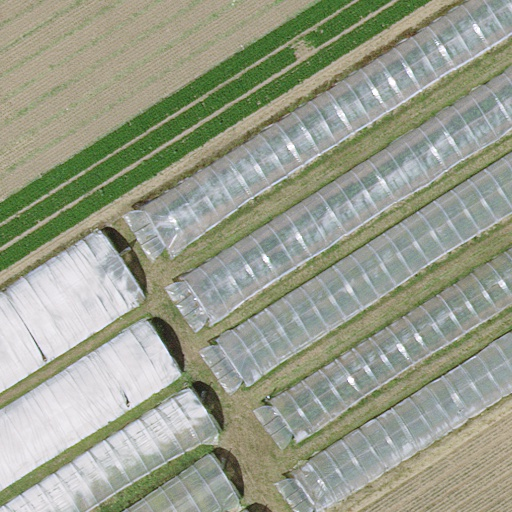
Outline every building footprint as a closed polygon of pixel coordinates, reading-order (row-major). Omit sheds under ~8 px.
[(149,201),(171,247),(232,218),(210,172),(149,201)] [(110,228),(9,285),(49,355),(150,298),(110,228)] [(190,266),(207,313),(288,284),(271,237),(190,266)] [(258,324),(229,337),(247,378),(277,365),(258,324)] [(163,325),(94,359),(119,408),(187,374),(163,325)] [(218,455),(149,499),(149,500),(130,511),(214,511),(243,494),(218,455)]
